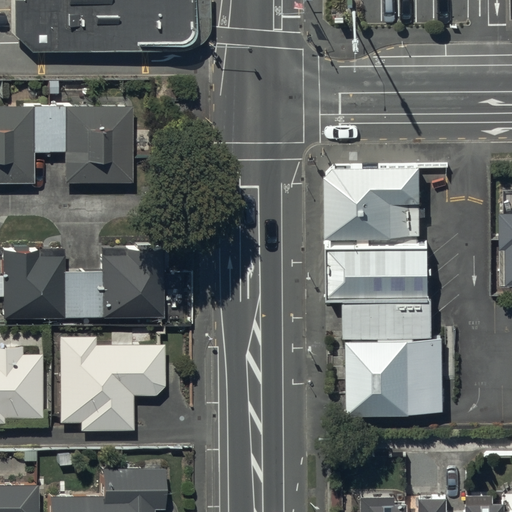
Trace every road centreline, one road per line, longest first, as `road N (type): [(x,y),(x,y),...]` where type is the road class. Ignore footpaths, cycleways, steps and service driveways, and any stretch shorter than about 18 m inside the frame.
road 1 (secondary): [(257,89),(261,511)]
road 2 (tertiary): [(511,87),(257,89)]
